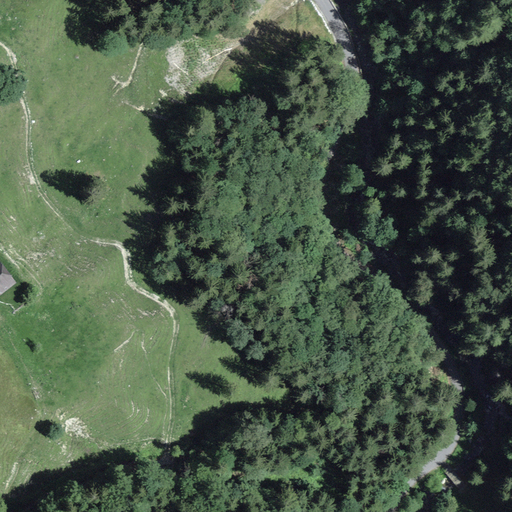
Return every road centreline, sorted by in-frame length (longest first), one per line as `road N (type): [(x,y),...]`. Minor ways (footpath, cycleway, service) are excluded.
road 1 (track): [(283,511),(271,501),(166,468),(175,313),(133,283),(122,243),(83,236),(34,177),(28,113),(0,41)]
road 2 (unclassified): [(322,0),(354,69),(325,198),(328,230),(424,328),(457,382),(456,433),(398,493),(391,511)]
